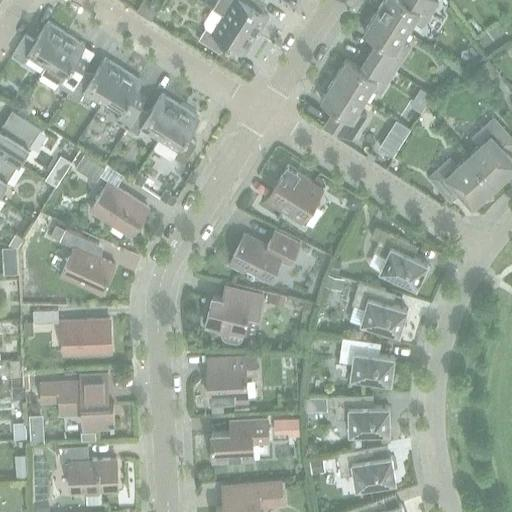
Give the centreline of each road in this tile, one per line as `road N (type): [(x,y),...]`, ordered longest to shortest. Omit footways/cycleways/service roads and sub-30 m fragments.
road 1 (residential): [(166,511),(155,294),(181,236),(262,107)]
road 2 (residential): [(452,511),(437,452),(437,369),(454,301),(484,246)]
road 3 (residential): [(484,246),(262,107)]
road 4 (residential): [(262,107),(88,0)]
road 5 (residential): [(262,107),(332,0)]
